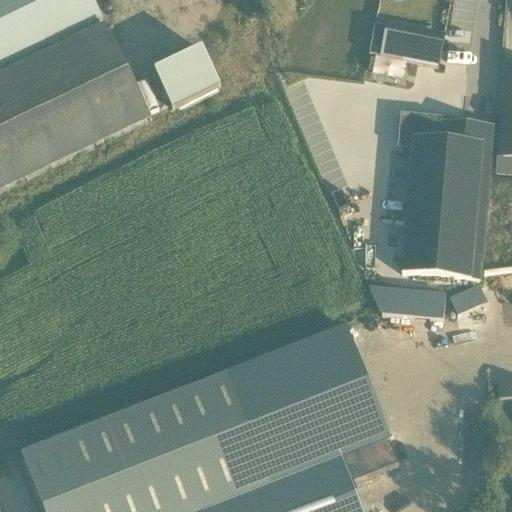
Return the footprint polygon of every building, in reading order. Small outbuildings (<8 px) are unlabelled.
[(0,0),(0,74),(102,25),(90,0),(0,0)] [(218,18),(225,0),(207,0),(203,11),(218,18)] [(384,33),(379,63),(436,74),(443,41),(385,29),(384,33)] [(169,115),(217,92),(197,50),(149,74),(169,115)] [(511,178),(511,67),(506,67),(497,177),(511,178)] [(157,92),(142,100),(152,118),(166,110),(157,92)] [(400,117),(398,141),(405,142),(404,152),(410,153),(400,278),(481,285),(495,129),(440,124),(441,121),(400,117)] [(369,291),(382,320),(443,325),(445,298),(369,291)] [(478,291),(450,303),(457,320),(485,308),(478,291)] [(229,378),(21,460),(41,511),(363,511),(354,489),(398,471),(389,446),(344,464),(273,491),(229,378)] [(511,386),(499,386),(499,402),(511,402),(511,386)]
